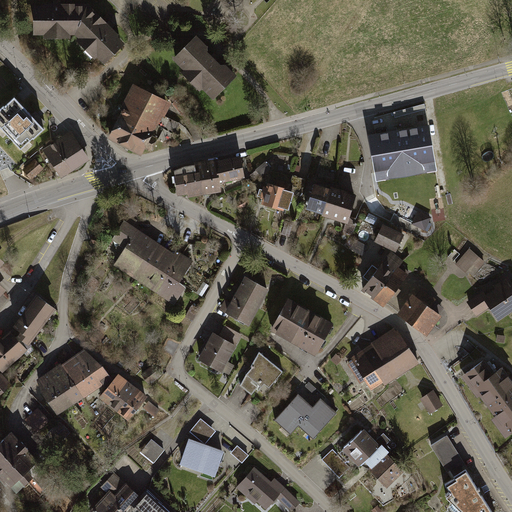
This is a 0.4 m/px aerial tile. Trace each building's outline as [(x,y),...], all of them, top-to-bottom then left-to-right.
[(103,65),(126,43),(86,5),(33,4),(32,35),(75,35),(103,65)] [(235,78),(192,35),(169,58),(212,101),(235,78)] [(171,102),(133,83),(107,138),(139,155),(141,156),(171,102)] [(0,124),(23,149),(45,129),(14,96),(0,109),(0,124)] [(425,104),(393,112),(395,118),(426,109),(425,104)] [(416,127),(408,129),(394,131),(381,133),(375,133),(369,134),(376,181),(438,170),(430,124),(422,125),(416,127)] [(60,177),(88,159),(70,131),(42,149),(60,177)] [(219,180),(244,177),(241,155),(197,162),(198,171),(174,174),(176,193),(187,192),(188,196),(221,191),(219,180)] [(31,174),(44,169),(40,159),(27,164),(31,174)] [(266,162),(256,170),(261,176),(261,177),(271,169),(266,162)] [(320,169),(319,182),(335,183),(336,171),(320,169)] [(253,182),(261,176),(256,170),(250,175),(251,177),(250,179),(253,182)] [(289,211),(294,191),(266,183),(260,203),(289,211)] [(306,210),(323,214),(330,188),(314,183),(306,210)] [(331,186),(330,188),(323,214),(322,216),(348,223),(349,217),(356,194),(331,186)] [(413,225),(428,230),(434,215),(418,210),(413,225)] [(357,220),(349,217),(348,223),(345,232),(353,235),(357,220)] [(176,255),(125,221),(111,242),(124,250),(114,264),(175,304),(186,287),(179,282),(193,261),(178,251),(176,255)] [(397,252),(404,235),(383,224),(375,242),(397,252)] [(484,260),(468,247),(454,263),(465,273),(473,263),(478,267),(484,260)] [(362,290),(384,307),(409,274),(399,267),(404,261),(391,251),(362,290)] [(511,284),(506,275),(466,301),(476,315),(488,308),(497,321),(511,311),(511,284)] [(251,324),(269,289),(245,277),(226,311),(251,324)] [(424,334),(440,314),(410,291),(394,311),(424,334)] [(30,346),(57,310),(37,295),(15,325),(22,330),(18,336),(30,346)] [(316,355),(333,324),(287,299),(270,330),(316,355)] [(197,311),(190,308),(186,317),(192,320),(197,311)] [(383,383),(416,362),(393,327),(368,343),(368,344),(349,356),(351,361),(346,364),(359,384),(364,381),(368,388),(381,380),(383,383)] [(0,367),(4,373),(31,352),(18,336),(14,331),(1,342),(0,340),(0,367)] [(234,343),(210,331),(196,358),(221,370),(234,343)] [(505,335),(497,334),(496,341),(504,342),(505,335)] [(84,349),(38,381),(60,413),(111,377),(101,362),(84,349)] [(282,371),(259,351),(241,386),(251,394),(259,386),(265,391),(282,371)] [(502,435),(511,428),(511,383),(499,365),(491,370),(482,356),(457,373),(473,396),(477,393),(491,413),(488,415),(502,435)] [(4,373),(0,367),(0,399),(1,396),(12,386),(4,373)] [(148,396),(118,373),(113,380),(100,397),(130,420),(148,396)] [(314,405),(324,394),(307,379),(297,390),(314,405)] [(427,412),(440,403),(431,389),(418,398),(427,412)] [(313,408),(298,395),(275,420),(290,434),(298,424),(313,408)] [(336,413),(321,399),(313,408),(298,424),(313,438),(336,413)] [(50,421),(38,408),(26,419),(38,432),(50,421)] [(202,441),(208,443),(218,431),(203,420),(192,433),(202,441)] [(380,447),(363,429),(341,449),(359,467),(363,463),(380,447)] [(43,468),(11,433),(0,442),(0,476),(10,488),(20,479),(25,484),(43,468)] [(208,443),(202,441),(189,437),(179,466),(215,478),(225,449),(208,443)] [(489,511),(464,472),(468,469),(448,437),(431,447),(450,479),(444,484),(450,494),(445,497),(460,511),(489,511)] [(164,452),(151,441),(140,455),(154,466),(164,452)] [(248,455),(237,445),(230,452),(241,463),(248,455)] [(406,488),(413,482),(387,455),(370,472),(386,489),(398,478),(406,488)] [(253,467),(235,486),(263,511),(276,497),(291,511),(300,501),(273,477),(269,481),(253,467)] [(112,485),(87,510),(89,511),(142,511),(147,507),(151,511),(154,511),(162,505),(144,487),(137,494),(113,471),(105,478),(112,485)]
